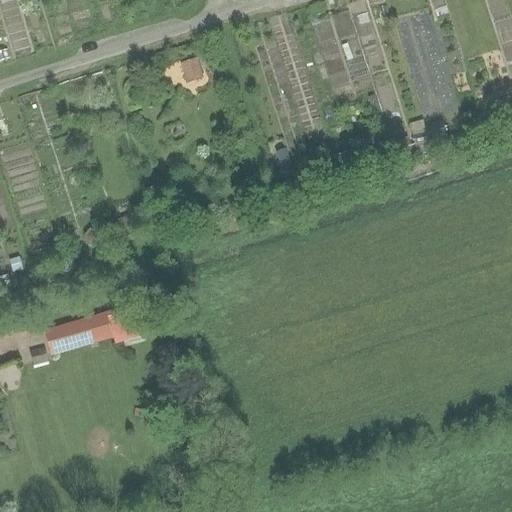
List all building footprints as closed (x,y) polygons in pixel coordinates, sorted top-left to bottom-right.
[(322,31),(325,47),(358,40),(355,27),(374,23),(369,0),(349,0),(353,18),(333,22),(334,29),(322,31)] [(197,56),(178,62),(185,83),(204,77),(197,56)] [(144,337),(135,305),(43,332),(51,357),(113,338),(115,346),(144,337)] [(48,363),(44,348),(29,352),(33,367),(48,363)] [(146,424),(163,426),(165,404),(149,402),(146,424)]
